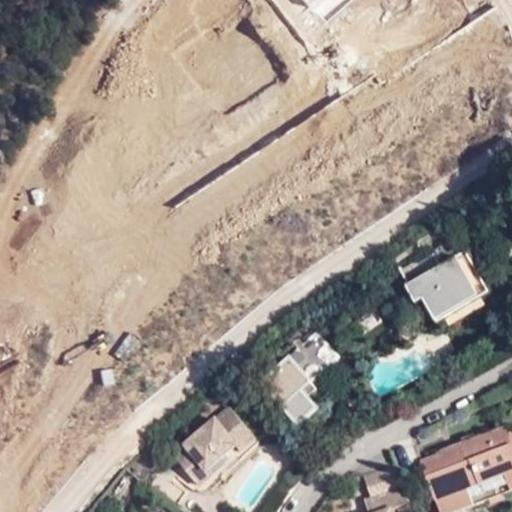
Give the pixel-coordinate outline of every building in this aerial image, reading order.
[(413,241),(418,249),(437,236),(433,229),(413,241)] [(471,259),(457,237),(402,271),(409,283),(407,286),(417,302),(425,297),(434,312),(476,286),(462,265),(471,259)] [(409,255),(418,249),(413,241),(404,247),(409,255)] [(401,338),(430,321),(420,305),(392,323),(401,338)] [(317,403),(309,392),(302,384),(310,377),(336,354),(315,328),(260,375),(298,419),(317,403)] [(302,384),(309,392),(317,385),(310,377),(302,384)] [(243,452),(258,439),(231,405),(174,454),(202,488),(216,476),(212,471),(240,447),(243,452)] [(453,511),(511,489),(511,446),(507,434),(505,428),(444,451),(444,453),(423,461),(442,511),(453,511)] [(403,511),(413,510),(399,473),(372,481),(377,501),(367,504),(369,511),(403,511)] [(154,490),(179,508),(189,493),(165,475),(154,490)]
